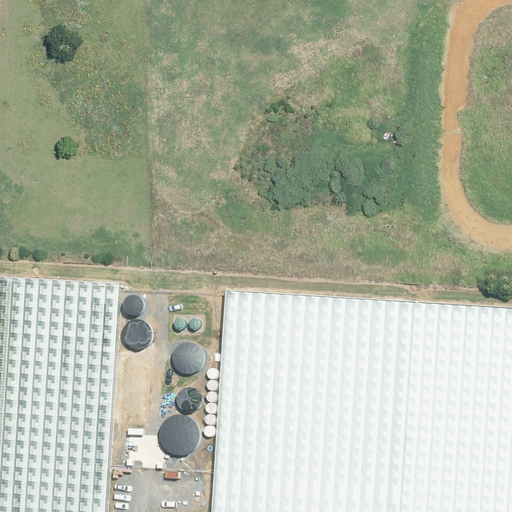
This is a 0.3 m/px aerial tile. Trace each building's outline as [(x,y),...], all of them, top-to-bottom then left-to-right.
[(0,285),(0,511),(97,511),(113,294),(0,285)] [(149,322),(155,316),(147,309),(150,306),(138,295),(124,310),(136,321),(141,315),(149,322)] [(511,511),(511,315),(220,297),(206,511),(511,511)] [(134,348),(136,349),(139,349),(141,349),(143,349),(146,348),(148,347),(150,345),(151,343),(153,341),(153,339),(154,336),(154,334),(153,331),(153,329),(151,327),(150,325),(148,323),(146,322),(143,321),(141,321),(138,321),(136,321),(134,322),(131,324),(129,325),(128,327),(127,329),(126,331),(125,334),(125,336),(126,339),(127,341),(128,343),(130,345),(131,347),(134,348)] [(185,344),(182,346),(180,347),(178,349),(177,352),(176,354),(175,357),(175,360),(175,362),(176,365),(177,367),(179,370),(181,371),(183,373),(186,374),(189,375),(191,375),(194,374),(197,374),(199,372),(201,371),(203,369),(205,366),(206,364),(206,361),(206,359),(206,356),(205,353),(204,351),(202,349),(200,347),(198,345),(196,344),(193,343),(190,343),(188,344),(185,344)] [(199,390),(198,389),(196,388),(194,387),(191,387),(189,387),(187,387),(185,388),(182,389),(181,391),(179,393),(178,395),(177,397),(177,399),(177,402),(177,404),(178,406),(179,408),(181,410),(183,411),(185,413),(187,413),(189,414),(192,414),(194,413),(196,413),(198,411),(200,410),(201,408),(203,406),(203,404),(204,401),(204,399),(203,397),(202,395),(201,393),(200,391),(199,390)] [(165,425),(164,427),(163,430),(162,434),(162,437),(163,441),(164,444),(166,447),(168,450),(171,452),(174,454),(177,456),(181,456),(184,456),(188,456),(191,455),(194,453),(197,451),(199,448),(201,445),(202,441),(203,438),(203,434),(202,431),(201,427),(200,424),(197,422),(195,419),(192,417),(188,416),(185,416),(181,415),(178,416),(174,417),(171,419),(168,421),(166,424),(165,425)]
